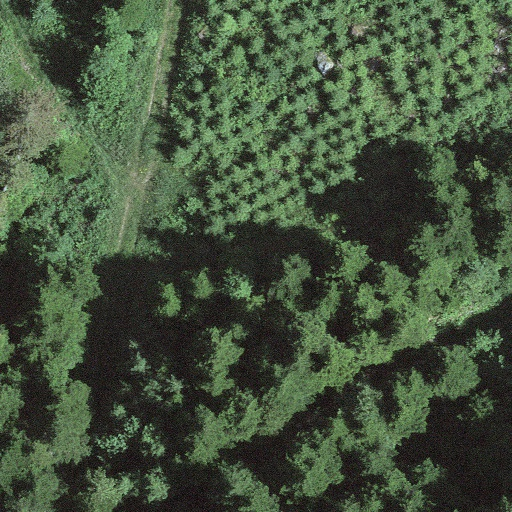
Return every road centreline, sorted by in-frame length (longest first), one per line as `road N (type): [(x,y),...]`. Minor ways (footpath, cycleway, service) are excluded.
road 1 (track): [(67,511),(139,188),(70,87),(26,0)]
road 2 (track): [(139,188),(180,0)]
